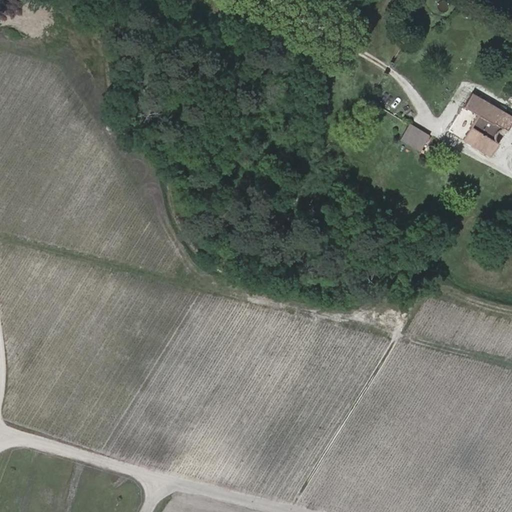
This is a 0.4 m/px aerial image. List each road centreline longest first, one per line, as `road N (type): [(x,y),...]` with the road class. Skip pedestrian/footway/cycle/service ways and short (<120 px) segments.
road 1 (track): [(511,366),(405,340),(294,509)]
road 2 (unclassified): [(0,435),(167,489)]
road 3 (unclassified): [(304,511),(181,484),(167,489)]
